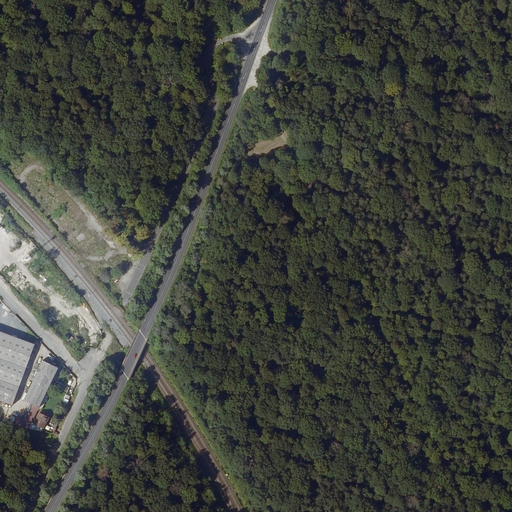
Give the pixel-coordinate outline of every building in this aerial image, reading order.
[(38,184),(32,190),(35,192),(41,186),(38,184)] [(41,200),(47,194),(45,192),(39,197),(41,200)] [(46,206),(53,200),(51,198),(44,204),(46,206)] [(74,221),(82,214),(79,212),(72,218),(74,221)] [(65,227),(68,230),(74,223),(71,221),(65,227)] [(0,400),(11,404),(33,343),(0,330),(0,400)] [(37,408),(58,369),(41,360),(21,400),(37,408)] [(48,416),(38,410),(33,420),(43,425),(48,416)] [(53,434),(58,436),(61,430),(55,428),(53,434)]
